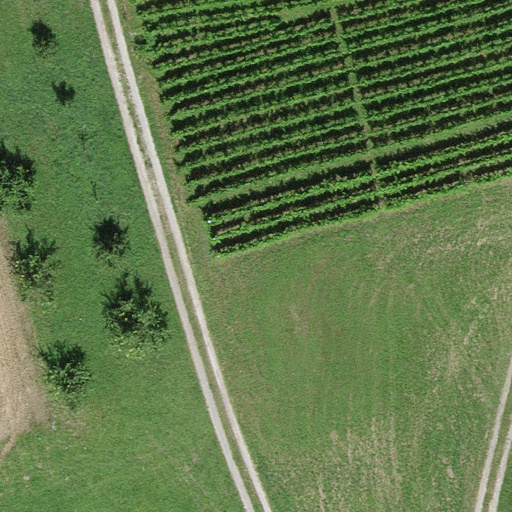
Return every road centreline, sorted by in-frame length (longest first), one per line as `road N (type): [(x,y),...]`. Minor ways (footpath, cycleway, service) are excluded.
road 1 (track): [(94,0),(152,217),(251,511)]
road 2 (track): [(480,511),(511,375)]
